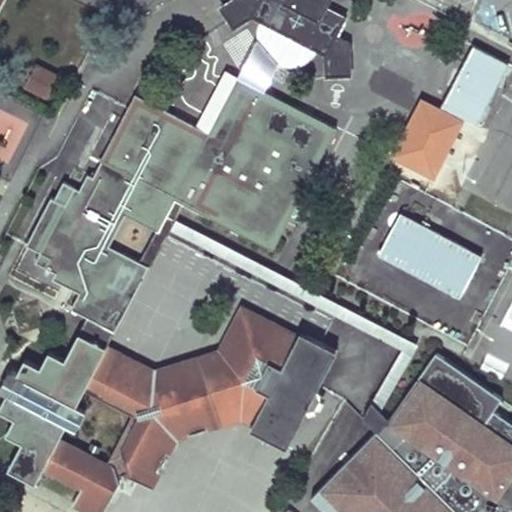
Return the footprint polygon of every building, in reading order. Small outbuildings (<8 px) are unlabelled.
[(226,0),(220,4),(234,25),(252,14),(267,22),(310,44),(324,52),(326,74),(352,72),(349,40),(335,33),(345,15),(327,5),(329,0),(226,0)] [(310,44),(267,22),(267,41),(296,55),(310,44)] [(458,69),(451,84),(440,104),(476,123),(507,60),(472,42),(458,69)] [(44,95),(56,73),(35,62),(23,85),(44,95)] [(238,76),(208,130),(224,138),(237,117),(228,113),(246,80),(238,76)] [(38,365),(83,387),(130,412),(173,436),(188,431),(191,432),(198,429),(200,427),(218,421),(209,393),(230,386),(254,390),(269,398),(272,400),(259,425),(256,430),(286,446),(337,350),(307,335),(304,338),(301,337),(242,306),(220,349),(151,370),(155,382),(143,385),(147,399),(134,403),(79,373),(104,326),(114,330),(149,264),(141,260),(109,243),(124,213),(158,229),(174,198),(184,203),(271,248),(336,127),(246,80),(228,113),(237,117),(224,138),(208,130),(134,92),(120,118),(130,123),(119,145),(109,141),(91,173),(87,171),(78,187),(62,178),(53,196),(64,201),(39,249),(48,254),(42,264),(52,270),(49,275),(77,290),(69,305),(85,314),(62,356),(47,348),(38,365)] [(120,118),(109,141),(119,145),(130,123),(120,118)] [(158,229),(141,260),(149,264),(151,265),(167,234),(184,203),(174,198),(158,229)] [(460,296),(482,253),(399,211),(378,253),(460,296)] [(151,370),(105,345),(114,330),(104,326),(79,373),(134,403),(147,399),(143,385),(155,382),(151,370)] [(376,429),(317,488),(341,511),(494,511),(505,502),(511,506),(511,420),(493,407),(501,396),(435,350),(386,419),(384,417),(374,427),(376,429)] [(83,387),(38,365),(22,356),(14,372),(13,374),(21,378),(12,394),(5,390),(4,392),(0,398),(0,409),(11,416),(3,431),(19,439),(5,465),(34,481),(42,466),(55,473),(57,476),(64,479),(66,478),(80,486),(71,500),(93,511),(100,511),(118,481),(116,474),(125,470),(127,475),(147,484),(157,465),(161,464),(163,460),(162,456),(173,436),(130,412),(105,460),(79,447),(78,444),(73,441),(69,442),(57,436),(65,420),(75,425),(85,406),(75,402),(83,387)] [(0,379),(0,389),(4,392),(5,390),(12,394),(21,378),(13,374),(14,372),(6,368),(0,379)] [(209,393),(218,421),(239,414),(256,423),(269,398),(254,390),(230,386),(209,393)] [(269,398),(256,423),(259,425),(272,400),(269,398)] [(384,417),(370,400),(362,415),(374,427),(384,417)] [(116,474),(118,481),(120,487),(130,484),(127,475),(125,470),(116,474)] [(341,511),(317,488),(310,495),(327,511),(341,511)]
